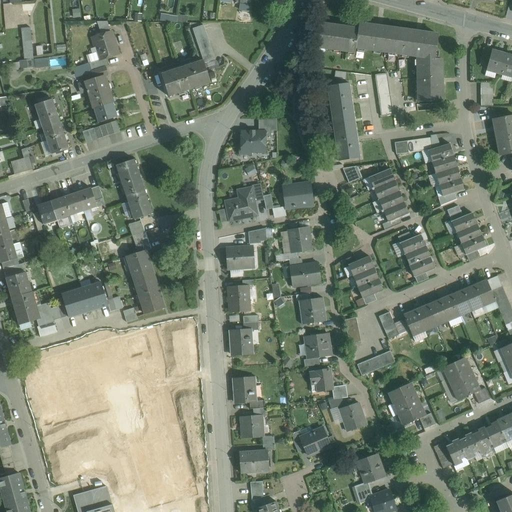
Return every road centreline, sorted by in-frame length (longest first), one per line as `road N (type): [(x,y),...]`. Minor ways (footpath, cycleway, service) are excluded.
road 1 (residential): [(226,511),(206,192),(227,115)]
road 2 (residential): [(437,471),(397,481),(367,394),(344,368),(325,178)]
road 3 (residential): [(0,188),(227,115)]
road 4 (residential): [(505,251),(363,312),(375,341)]
road 5 (residential): [(227,115),(276,48),(298,0)]
road 6 (residential): [(11,381),(50,511)]
road 7 (residential): [(467,123),(387,134),(373,82)]
road 8 (residential): [(511,397),(423,439),(437,471)]
